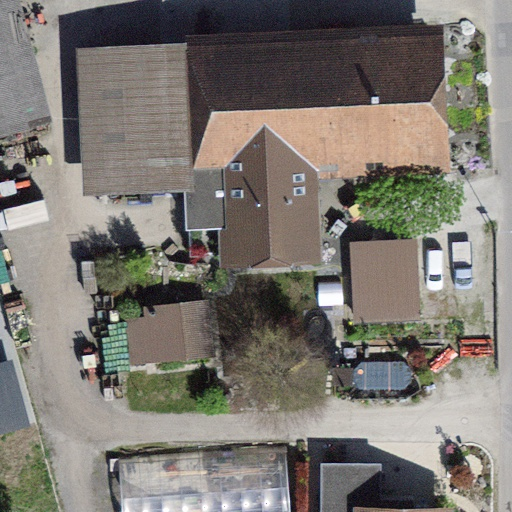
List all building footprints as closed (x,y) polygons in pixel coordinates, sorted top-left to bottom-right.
[(18,0),(0,0),(0,128),(49,115),(18,0)] [(442,42),(80,58),(87,208),(183,203),(185,242),(223,241),(225,277),(318,273),(314,184),(448,177),(442,42)] [(417,251),(351,253),(353,333),(420,330),(417,251)] [(134,372),(212,365),(207,311),(129,318),(134,372)] [(0,355),(0,430),(34,421),(16,352),(0,355)] [(293,511),(291,441),(122,446),(123,511),(293,511)] [(379,511),(379,473),(322,473),(321,511),(379,511)]
